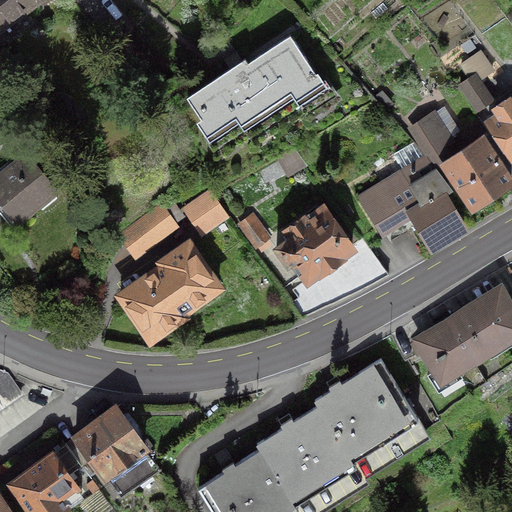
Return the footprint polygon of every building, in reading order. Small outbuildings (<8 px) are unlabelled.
[(0,0),(0,28),(38,0),(0,0)] [(245,58),(188,96),(222,149),(246,133),(251,141),(301,108),(306,116),(332,99),(290,35),(248,63),(245,58)] [(492,99),(475,74),(460,84),(478,109),(492,99)] [(488,121),(511,155),(511,101),(510,99),(495,108),(499,114),(488,121)] [(433,116),(412,129),(444,177),(451,172),(473,206),(511,181),(482,138),(450,160),(441,146),(449,140),(433,116)] [(27,153),(0,175),(0,201),(14,219),(33,203),(36,208),(58,190),(27,153)] [(342,212),(368,246),(385,236),(382,232),(411,214),(430,245),(464,224),(445,194),(452,190),(428,158),(362,198),(363,199),(342,212)] [(210,191),(185,208),(202,233),(227,216),(210,191)] [(127,232),(121,237),(136,256),(177,225),(161,206),(127,232)] [(293,235),(277,247),(288,263),(295,258),(308,277),(352,246),(324,207),(305,221),(304,218),(289,229),(293,235)] [(253,215),(240,224),(255,245),(267,236),(253,215)] [(164,264),(121,294),(151,337),(184,315),(183,313),(194,305),(194,304),(219,286),(189,242),(161,261),(164,264)] [(452,316),(416,339),(442,378),(488,349),(487,347),(511,331),(511,309),(500,290),(465,312),(463,309),(462,310),(461,308),(450,314),(452,316)] [(232,466),(200,486),(216,511),(321,511),(369,482),(366,477),(430,437),(381,358),(339,384),(316,399),(319,404),(289,423),(258,442),(261,448),(232,466)] [(0,366),(0,365),(0,412),(23,396),(0,366)] [(115,408),(72,440),(117,498),(159,466),(115,408)] [(57,450),(13,484),(34,511),(72,511),(66,504),(87,488),(57,450)] [(16,511),(0,491),(0,511),(16,511)]
